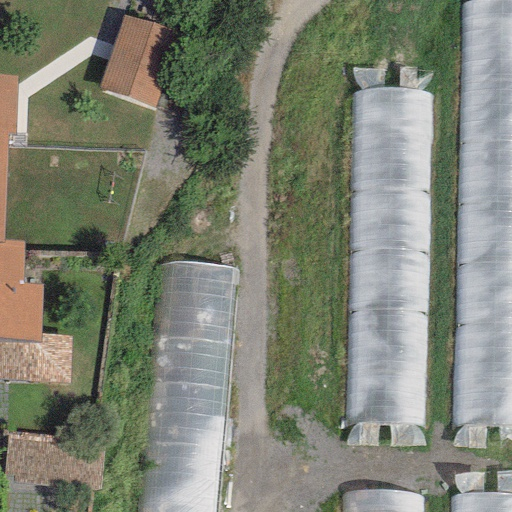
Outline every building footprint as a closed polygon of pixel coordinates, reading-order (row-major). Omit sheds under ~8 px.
[(187,40),(124,18),(99,91),(161,112),(187,40)] [(511,19),(453,18),(444,435),(511,436),(511,19)] [(18,76),(0,74),(0,242),(2,243),(5,136),(14,137),(18,76)] [(425,107),(342,107),(340,437),(423,438),(425,107)] [(22,244),(2,243),(0,242),(0,380),(67,383),(69,337),(39,335),(41,285),(20,284),(22,244)] [(210,511),(234,271),(157,263),(132,511),(210,511)] [(103,440),(8,432),(3,484),(52,485),(99,491),(103,440)]
